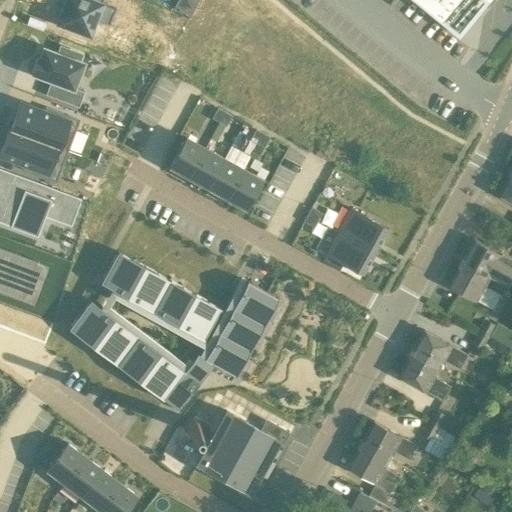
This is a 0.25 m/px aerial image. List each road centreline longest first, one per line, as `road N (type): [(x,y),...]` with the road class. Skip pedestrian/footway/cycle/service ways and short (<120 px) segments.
road 1 (residential): [(398,315),(142,173)]
road 2 (residential): [(398,315),(511,103)]
road 3 (residential): [(287,511),(398,315)]
road 4 (residential): [(222,511),(153,474),(40,388)]
